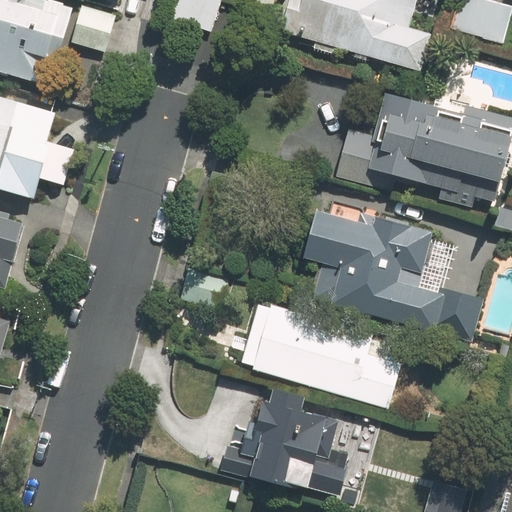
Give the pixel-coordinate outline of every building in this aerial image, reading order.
[(76,5),(57,0),(0,0),(0,72),(51,88),(76,5)] [(222,0),(178,0),(174,19),(215,30),(222,0)] [(286,0),(278,27),(422,72),(434,31),(404,22),(410,0),(286,0)] [(511,14),(511,4),(494,0),(459,0),(452,27),(504,42),(511,14)] [(119,14),(84,5),(75,43),(109,52),(119,14)] [(15,98),(0,93),(0,192),(37,203),(43,183),(67,190),(79,149),(52,141),(65,98),(19,85),(15,98)] [(511,116),(388,87),(378,132),(350,126),(338,177),(368,184),(372,168),(427,181),(431,164),(506,181),(511,157),(511,116)] [(365,219),(322,207),(308,257),(345,267),(335,302),(474,342),(485,305),(405,282),(409,266),(424,271),(436,231),(368,212),(365,219)] [(0,286),(8,289),(29,219),(0,210),(0,286)] [(230,279),(190,267),(180,300),(220,312),(230,279)] [(0,356),(2,357),(14,319),(3,316),(7,302),(0,299),(0,356)] [(265,303),(246,362),(390,408),(409,348),(265,303)] [(255,420),(269,424),(254,480),(342,502),(348,482),(365,486),(381,426),(310,408),(314,393),(281,384),(277,397),(262,394),(255,420)] [(463,511),(469,486),(433,478),(426,510),(436,511),(463,511)]
